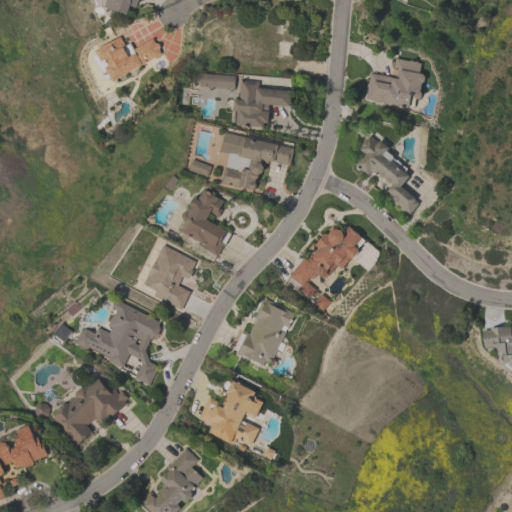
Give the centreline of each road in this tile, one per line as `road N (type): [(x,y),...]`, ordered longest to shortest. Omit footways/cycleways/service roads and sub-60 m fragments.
road 1 (residential): [(43,511),(101,483),(142,447),(225,298),(298,208),(330,120),(341,0)]
road 2 (residential): [(314,176),(359,201),(443,279),(511,298)]
